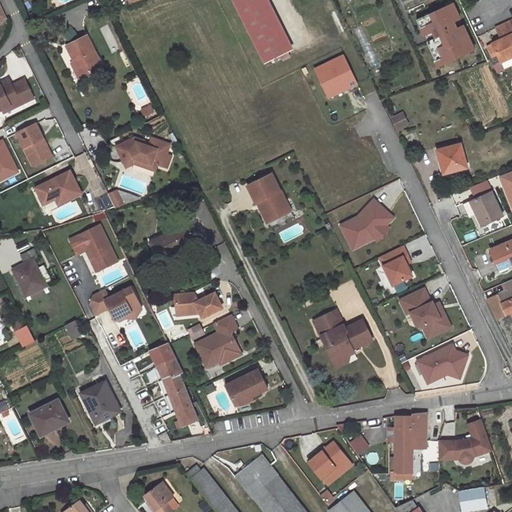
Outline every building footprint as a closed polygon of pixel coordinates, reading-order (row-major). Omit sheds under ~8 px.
[(233,0),(265,64),(288,52),(263,0),(233,0)] [(457,6),(420,18),(436,66),(476,53),(466,22),(463,23),(457,6)] [(511,46),(511,28),(509,22),(502,25),(511,46)] [(491,44),(500,63),(501,63),(504,70),(511,66),(511,46),(502,25),(495,28),(500,40),(491,44)] [(86,36),(67,45),(75,63),(82,76),(101,67),(86,36)] [(487,46),(496,65),(500,63),(491,44),(487,46)] [(348,56),(318,69),(331,98),(360,84),(348,56)] [(82,76),(75,63),(73,64),(79,77),(82,76)] [(0,110),(18,101),(20,104),(32,98),(23,80),(10,86),(7,80),(0,83),(0,110)] [(18,101),(0,110),(2,113),(20,104),(18,101)] [(404,112),(392,117),(397,130),(409,125),(404,112)] [(17,133),(33,166),(53,156),(36,124),(17,133)] [(135,137),(116,145),(124,162),(133,157),(152,164),(152,162),(157,164),(167,168),(171,156),(167,154),(170,145),(152,137),(149,145),(142,143),(143,140),(135,137)] [(0,182),(21,172),(4,138),(0,139),(0,182)] [(461,144),(438,150),(444,173),(467,167),(461,144)] [(134,163),(154,171),(157,164),(152,162),(152,164),(133,157),(124,162),(126,166),(134,163)] [(511,169),(500,175),(511,205),(511,169)] [(70,170),(35,188),(44,205),(56,198),(63,195),(66,201),(82,193),(70,170)] [(272,173),(248,185),(256,202),(257,202),(267,222),(285,213),(279,202),(285,199),(281,190),(280,190),(272,173)] [(114,191),(107,194),(114,208),(121,206),(114,191)] [(491,191),(471,201),(476,212),(482,226),(503,217),(491,191)] [(63,195),(56,198),(59,205),(66,201),(63,195)] [(285,199),(279,202),(285,213),(291,210),(285,199)] [(393,218),(375,200),(363,212),(365,213),(360,218),(359,217),(341,225),(353,249),(375,238),(375,237),(375,232),(380,225),(386,225),(393,218)] [(471,201),(463,204),(469,215),(476,212),(471,201)] [(77,255),(86,250),(93,253),(94,256),(94,258),(100,270),(118,261),(100,225),(69,240),(77,255)] [(375,232),(375,237),(378,241),(389,229),(386,225),(380,225),(375,232)] [(182,226),(149,242),(159,260),(181,250),(182,253),(193,248),(182,226)] [(511,240),(490,249),(496,263),(505,259),(508,265),(511,263),(511,240)] [(403,246),(379,257),(393,285),(412,276),(403,257),(407,255),(403,246)] [(33,248),(20,255),(24,264),(13,270),(28,300),(33,297),(34,298),(44,293),(41,288),(46,286),(45,284),(51,281),(43,265),(37,268),(33,260),(38,258),(33,248)] [(93,253),(86,250),(96,272),(100,270),(94,258),(94,256),(93,253)] [(505,259),(496,263),(500,272),(511,267),(511,263),(508,265),(505,259)] [(505,291),(511,287),(511,279),(502,283),(505,291)] [(105,289),(93,295),(89,304),(94,315),(109,308),(116,320),(132,311),(131,309),(141,304),(131,286),(109,298),(105,289)] [(511,311),(511,310),(511,287),(505,291),(491,297),(491,298),(487,300),(495,318),(511,311)] [(425,289),(407,297),(414,311),(411,313),(417,326),(421,327),(423,327),(428,338),(451,327),(445,316),(440,318),(434,304),(433,302),(431,303),(425,289)] [(182,314),(195,314),(200,311),(203,317),(223,307),(215,292),(199,301),(194,292),(176,293),(177,306),(182,314)] [(414,311),(407,297),(400,300),(407,315),(411,313),(414,311)] [(440,318),(445,316),(439,302),(434,304),(440,318)] [(132,311),(116,320),(121,320),(124,318),(135,317),(142,308),(141,304),(131,309),(132,311)] [(313,320),(333,362),(346,356),(354,352),(353,349),(372,339),(362,320),(346,327),(346,329),(343,329),(341,325),(343,324),(336,309),(313,320)] [(217,333),(195,345),(205,363),(226,352),(230,361),(241,355),(234,342),(231,341),(228,334),(237,329),(230,315),(213,324),(217,333)] [(66,325),(72,338),(81,334),(74,321),(66,325)] [(35,340),(27,325),(15,331),(23,346),(35,340)] [(23,346),(15,331),(9,334),(16,350),(23,346)] [(169,343),(150,351),(164,378),(179,420),(182,426),(197,420),(180,374),(183,372),(169,343)] [(452,344),(418,361),(428,382),(448,373),(460,377),(468,355),(455,351),(452,344)] [(226,352),(205,363),(207,368),(223,360),(225,364),(230,361),(226,352)] [(346,356),(333,362),(336,368),(349,362),(346,356)] [(248,399),(269,389),(259,369),(227,385),(235,402),(247,397),(248,399)] [(105,381),(80,393),(89,409),(93,407),(100,420),(120,411),(105,381)] [(238,407),(249,401),(248,399),(247,397),(235,402),(238,407)] [(58,400),(30,414),(41,435),(68,421),(58,400)] [(93,407),(89,409),(96,423),(100,420),(93,407)] [(412,415),(412,447),(425,447),(426,412),(412,414),(412,415)] [(412,415),(395,415),(395,426),(395,439),(395,476),(398,476),(398,473),(411,473),(423,494),(429,491),(419,472),(411,472),(412,447),(412,415)] [(456,441),(438,441),(438,460),(458,459),(460,462),(462,463),(465,463),(467,463),(469,463),(471,460),(473,457),(492,450),(481,420),(467,424),(472,437),(467,439),(456,441)] [(362,433),(351,442),(360,454),(371,445),(362,433)] [(334,442),(311,461),(324,477),(335,467),(338,471),(350,462),(334,442)] [(261,456),(236,475),(252,496),(255,494),(265,486),(261,481),(265,478),(261,473),(267,468),(270,466),(261,456)] [(335,467),(324,477),(329,484),(353,465),(350,462),(338,471),(335,467)] [(202,471),(197,465),(187,473),(191,479),(202,471)] [(265,486),(255,494),(269,511),(301,511),(267,468),(261,473),(265,478),(261,481),(265,486)] [(234,511),(202,471),(191,479),(215,509),(217,511),(234,511)] [(162,482),(144,495),(150,503),(149,504),(154,511),(169,511),(174,508),(169,501),(173,497),(162,482)] [(459,491),(463,511),(486,508),(483,487),(459,491)] [(332,511),(364,511),(346,488),(326,504),(332,511)] [(79,500),(62,511),(91,511),(87,506),(85,508),(79,500)]
